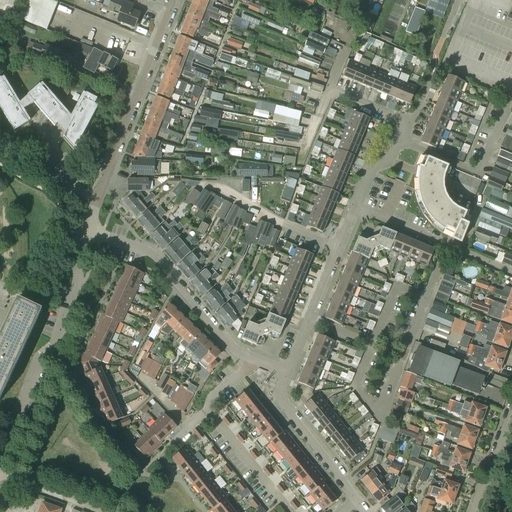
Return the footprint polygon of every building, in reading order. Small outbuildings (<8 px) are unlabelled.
[(46,30),(57,2),(51,0),(25,0),(18,19),(46,30)] [(119,16),(117,21),(134,28),(140,14),(130,10),(133,4),(122,0),(111,0),(107,11),(119,16)] [(214,3),(208,0),(207,0),(193,0),(191,5),(216,14),(218,10),(212,8),(214,3)] [(393,37),(408,3),(400,0),(398,0),(385,33),(393,37)] [(429,0),(425,12),(442,19),(448,0),(429,0)] [(258,13),(260,8),(250,3),(248,9),(258,13)] [(188,13),(188,14),(208,22),(210,18),(219,21),(221,16),(217,15),(216,14),(191,5),(189,9),(188,10),(187,12),(188,13)] [(219,8),(217,15),(221,16),(226,18),(228,12),(219,8)] [(415,35),(425,12),(415,8),(405,32),(415,35)] [(184,24),(209,34),(213,35),(214,30),(208,28),(206,28),(208,22),(188,14),(184,24)] [(137,35),(138,29),(119,24),(117,30),(137,35)] [(184,24),(180,34),(193,39),(196,33),(203,36),(208,38),(209,34),(184,24)] [(234,28),(232,34),(240,37),(242,31),(234,28)] [(329,39),(321,35),(310,31),(307,39),(326,47),(329,39)] [(177,41),(175,46),(190,52),(201,56),(204,49),(202,49),(203,46),(179,36),(179,37),(177,38),(176,40),(177,41)] [(240,50),(242,43),(229,39),(227,45),(240,50)] [(326,47),(308,39),(305,46),(323,54),(326,47)] [(29,42),(25,51),(30,53),(31,51),(41,55),(40,57),(41,57),(54,63),(56,63),(61,51),(44,44),(42,47),(34,44),(29,42)] [(190,52),(175,46),(171,56),(185,61),(190,63),(192,57),(199,60),(198,62),(209,67),(212,60),(201,56),(190,52)] [(312,56),(314,51),(304,46),(302,52),(312,56)] [(229,56),(231,50),(222,48),(221,53),(229,56)] [(99,65),(111,71),(117,61),(102,53),(93,49),(82,68),(94,74),(99,65)] [(221,53),(218,59),(234,65),(236,58),(229,56),(221,53)] [(301,53),(298,61),(317,68),(320,60),(301,53)] [(196,69),(195,71),(183,66),(185,61),(171,56),(168,65),(193,75),(206,81),(209,74),(196,69)] [(252,64),(236,58),(234,65),(250,70),(252,64)] [(352,81),(359,64),(349,60),(342,77),(352,81)] [(421,60),(418,66),(425,69),(427,63),(421,60)] [(368,68),(359,64),(352,81),(361,84),(368,68)] [(164,75),(177,80),(179,74),(192,79),(193,75),(168,65),(164,75)] [(371,89),(378,72),(368,68),(361,84),(371,89)] [(265,77),(289,84),(302,88),(308,90),(310,83),(268,69),(265,77)] [(246,81),(256,84),(259,75),(249,72),(246,81)] [(388,76),(378,72),(371,89),(381,93),(388,76)] [(188,84),(177,80),(164,75),(160,84),(184,93),(188,84)] [(444,85),(460,92),(464,82),(448,75),(444,85)] [(390,96),(396,80),(388,76),(381,93),(390,96)] [(406,84),(396,80),(390,96),(399,100),(406,84)] [(0,108),(14,131),(28,123),(4,83),(0,85),(0,108)] [(184,93),(160,84),(156,94),(170,99),(172,93),(183,98),(184,93)] [(300,96),(302,88),(289,84),(286,92),(300,96)] [(406,84),(399,100),(409,104),(416,88),(406,84)] [(54,126),(54,125),(54,126),(67,116),(66,115),(47,93),(46,92),(40,85),(28,95),(34,103),(35,103),(54,126)] [(453,110),(460,92),(444,85),(436,104),(453,110)] [(203,98),(214,100),(217,101),(219,94),(205,91),(203,98)] [(288,100),(301,104),(304,97),(290,93),(288,100)] [(169,102),(155,97),(151,107),(171,115),(178,117),(180,113),(173,110),(166,108),(169,102)] [(74,150),(97,107),(83,99),(63,137),(74,150)] [(217,101),(214,100),(212,107),(232,111),(233,105),(217,101)] [(273,114),(299,120),(301,112),(259,102),(257,110),(273,114)] [(453,110),(436,104),(432,113),(449,120),(453,110)] [(476,114),(482,117),(485,109),(479,106),(476,114)] [(171,115),(151,107),(148,116),(161,121),(163,116),(176,121),(178,117),(171,115)] [(201,107),(199,116),(206,117),(206,118),(219,120),(221,111),(201,107)] [(353,112),(349,121),(365,128),(369,119),(353,112)] [(445,130),(449,120),(432,113),(428,123),(445,130)] [(271,122),(297,128),(299,120),(273,114),(271,122)] [(194,115),(193,122),(205,124),(206,118),(206,117),(199,116),(194,115)] [(164,134),(168,135),(170,136),(172,132),(166,129),(168,124),(161,121),(148,116),(144,126),(164,134)] [(349,121),(345,131),(361,138),(365,128),(349,121)] [(441,139),(445,130),(428,123),(424,132),(441,139)] [(201,126),(191,124),(190,132),(200,134),(201,126)] [(164,134),(144,126),(140,135),(154,140),(156,135),(167,139),(168,135),(164,134)] [(275,131),(274,138),(298,142),(300,136),(275,131)] [(341,140),(357,147),(361,138),(345,131),(341,140)] [(441,139),(424,132),(420,142),(437,149),(441,139)] [(188,133),(187,140),(196,141),(197,135),(188,133)] [(154,140),(140,135),(140,136),(138,137),(138,139),(138,140),(136,145),(157,153),(161,153),(162,150),(159,149),(161,143),(154,140)] [(175,141),(183,144),(185,138),(177,135),(175,141)] [(511,139),(505,136),(500,146),(511,151),(511,149),(511,139)] [(341,140),(337,149),(354,156),(357,147),(341,140)] [(157,153),(136,145),(133,154),(134,157),(160,158),(161,153),(157,153)] [(229,156),(230,148),(211,146),(210,154),(229,156)] [(337,149),(333,159),(349,166),(354,156),(337,149)] [(511,155),(499,150),(497,156),(511,162),(511,155)] [(185,163),(203,164),(203,157),(185,155),(185,163)] [(272,163),(280,164),(282,156),(273,155),(272,163)] [(452,238),(452,239),(460,243),(472,217),(468,215),(464,224),(462,223),(466,214),(465,213),(456,209),(451,205),(447,200),(444,194),(442,188),(442,182),(443,175),(446,168),(447,167),(440,164),(423,157),(424,158),(419,169),(416,168),(419,169),(417,176),(414,175),(413,180),(414,192),(417,205),(423,216),(431,226),(441,233),(452,238)] [(333,159),(329,169),(346,175),(349,166),(333,159)] [(511,165),(508,164),(497,159),(494,165),(511,172),(511,165)] [(130,164),(130,170),(131,170),(131,171),(137,172),(137,174),(156,175),(160,175),(160,161),(157,161),(137,160),(137,163),(131,162),(131,164),(130,164)] [(266,177),(266,165),(236,164),(236,177),(266,177)] [(489,177),(504,183),(508,174),(493,167),(489,177)] [(329,169),(325,178),(342,185),(346,175),(329,169)] [(504,183),(489,177),(486,185),(500,192),(504,183)] [(325,178),(321,187),(338,194),(342,185),(325,178)] [(133,191),(133,194),(122,204),(129,212),(145,198),(141,194),(141,191),(147,191),(147,179),(127,179),(127,191),(133,191)] [(191,180),(182,179),(180,181),(181,182),(171,192),(176,197),(186,185),(190,181),(191,181),(191,180)] [(296,182),(288,179),(285,187),(294,190),(296,182)] [(480,184),(476,193),(488,198),(492,189),(480,184)] [(321,187),(317,196),(334,203),(338,194),(321,187)] [(189,208),(200,193),(194,189),(183,203),(189,208)] [(198,209),(209,193),(203,189),(192,205),(198,209)] [(501,200),(504,194),(493,189),(490,195),(501,200)] [(152,192),(145,198),(129,212),(135,219),(147,209),(144,206),(156,196),(152,192)] [(210,192),(209,193),(198,209),(205,214),(217,196),(210,192)] [(510,196),(504,194),(501,200),(508,202),(510,196)] [(317,196),(313,206),(330,213),(334,203),(317,196)] [(224,201),(224,200),(217,197),(212,206),(220,210),(224,201)] [(506,216),(510,207),(488,198),(484,207),(506,216)] [(216,217),(223,221),(231,204),(224,201),(220,210),(216,217)] [(229,226),(233,218),(238,208),(233,205),(221,229),(223,230),(226,224),(229,226)] [(313,206),(309,215),(326,222),(330,213),(313,206)] [(152,215),(148,210),(136,221),(142,228),(163,210),(160,207),(155,211),(155,212),(152,215)] [(242,223),(245,213),(246,212),(238,209),(231,227),(239,230),(242,223)] [(511,220),(482,209),(479,217),(502,226),(511,230),(511,220)] [(148,235),(160,224),(156,220),(159,217),(160,218),(166,214),(163,210),(142,228),(148,235)] [(242,223),(249,225),(252,215),(245,213),(242,223)] [(326,222),(309,215),(309,216),(305,214),(301,223),(306,225),(305,226),(322,233),(326,222)] [(498,235),(500,229),(501,226),(502,226),(479,217),(481,218),(477,227),(498,235)] [(221,229),(221,228),(224,223),(218,220),(215,226),(221,229)] [(264,222),(258,220),(250,243),(256,245),(260,235),(264,222)] [(165,223),(161,226),(149,236),(155,243),(171,230),(176,225),(173,222),(168,226),(165,223)] [(201,222),(196,232),(203,236),(208,226),(201,222)] [(171,230),(155,243),(161,250),(179,235),(177,232),(183,227),(179,223),(176,225),(171,230)] [(272,228),(272,229),(273,226),(265,223),(260,235),(268,239),(272,228)] [(256,228),(249,225),(242,243),(236,255),(242,258),(247,245),(249,245),(256,228)] [(388,250),(395,233),(379,227),(376,227),(374,229),(373,232),(373,234),(373,235),(369,237),(368,235),(367,234),(364,233),(361,233),(359,235),(352,251),(369,258),(372,250),(380,247),(388,250)] [(279,231),(272,229),(272,228),(268,239),(266,244),(273,247),(279,231)] [(488,243),(489,241),(496,243),(498,236),(477,228),(473,237),(488,243)] [(388,250),(397,254),(404,237),(395,233),(388,250)] [(179,238),(163,252),(169,259),(189,241),(191,239),(189,236),(182,242),(179,238)] [(404,237),(397,254),(406,258),(413,241),(404,237)] [(476,239),(474,244),(488,249),(490,244),(476,239)] [(192,244),(189,241),(169,259),(175,266),(190,253),(187,249),(192,244)] [(406,258),(416,261),(423,245),(413,241),(406,258)] [(423,245),(416,261),(427,266),(434,249),(423,245)] [(313,255),(296,248),(292,258),(308,265),(313,255)] [(369,259),(369,258),(352,251),(348,261),(364,268),(368,258),(369,259)] [(176,267),(182,274),(202,256),(200,253),(195,257),(192,254),(176,267)] [(511,265),(511,255),(505,253),(501,262),(511,266),(511,265)] [(202,256),(182,274),(188,281),(200,271),(197,268),(206,260),(202,256)] [(225,257),(224,260),(220,266),(227,271),(232,262),(225,257)] [(288,267),(305,274),(308,265),(292,258),(288,267)] [(364,268),(348,261),(344,271),(360,278),(364,268)] [(255,277),(260,279),(265,267),(259,265),(255,277)] [(139,284),(143,274),(127,266),(122,276),(139,284)] [(284,277),(301,284),(305,274),(288,267),(284,277)] [(205,269),(189,283),(195,290),(215,273),(211,268),(207,272),(205,269)] [(357,287),(360,278),(344,271),(340,280),(357,287)] [(218,276),(215,273),(195,290),(201,297),(212,287),(209,282),(212,280),(213,281),(218,276)] [(139,284),(122,276),(117,286),(134,294),(139,284)] [(280,287),(297,294),(301,284),(284,277),(280,287)] [(456,279),(454,283),(465,288),(467,284),(456,279)] [(473,286),(486,291),(489,284),(476,279),(473,286)] [(353,296),(357,287),(340,280),(336,289),(353,296)] [(202,298),(208,305),(229,287),(226,284),(220,289),(221,290),(218,293),(214,288),(202,298)] [(134,294),(117,286),(113,296),(130,304),(134,294)] [(507,299),(511,300),(511,289),(505,286),(503,287),(502,291),(489,287),(488,292),(507,299)] [(229,287),(208,305),(214,312),(226,302),(223,298),(226,295),(227,296),(233,292),(229,287)] [(277,295),(293,302),(297,294),(280,287),(277,295)] [(164,295),(158,288),(154,291),(160,298),(164,295)] [(353,296),(336,289),(332,299),(349,306),(353,296)] [(272,305),(289,312),(293,302),(277,295),(272,305)] [(130,304),(113,296),(108,305),(125,313),(130,304)] [(511,300),(507,299),(505,305),(485,298),(483,303),(511,313),(511,300)] [(345,315),(349,306),(332,299),(328,308),(345,315)] [(0,396),(40,310),(19,300),(18,300),(19,300),(0,341),(0,396)] [(232,300),(216,314),(222,321),(242,303),(239,300),(235,304),(232,300)] [(500,320),(511,324),(511,313),(483,303),(472,300),(469,308),(486,314),(487,311),(501,316),(500,320)] [(440,311),(443,305),(433,301),(431,308),(440,311)] [(159,317),(154,324),(162,329),(163,326),(177,311),(169,303),(159,317)] [(245,307),(242,303),(222,321),(228,328),(239,318),(236,313),(239,310),(240,311),(245,307)] [(377,318),(380,312),(381,308),(375,305),(375,306),(371,304),(367,313),(377,318)] [(125,313),(108,305),(104,315),(103,314),(102,315),(120,323),(120,322),(121,323),(125,313)] [(289,312),(272,305),(268,315),(285,321),(289,312)] [(345,315),(328,308),(324,318),(341,325),(345,315)] [(449,329),(454,318),(430,309),(426,320),(438,325),(449,329)] [(172,330),(184,318),(177,311),(163,326),(162,329),(160,331),(167,335),(172,330)] [(120,323),(102,315),(98,325),(115,333),(120,323)] [(285,321),(268,315),(266,320),(265,319),(254,324),(248,322),(241,339),(258,346),(261,346),(263,344),(264,341),(264,340),(264,338),(268,336),(269,338),(270,339),(273,340),(276,340),(278,338),(285,321)] [(178,343),(193,327),(184,318),(172,330),(180,337),(176,342),(178,343)] [(434,336),(438,325),(426,320),(422,331),(434,336)] [(511,328),(489,321),(486,330),(510,339),(511,335),(511,334),(511,328)] [(93,334),(111,342),(115,333),(98,325),(93,334)] [(473,331),(484,335),(493,338),(492,343),(507,348),(508,348),(510,344),(508,343),(510,339),(486,330),(481,328),(475,326),(473,331)] [(193,327),(178,343),(185,350),(186,348),(200,333),(193,327)] [(193,354),(207,340),(200,333),(186,348),(185,350),(193,358),(193,354)] [(111,342),(93,334),(89,344),(106,352),(111,342)] [(466,349),(470,338),(461,334),(457,345),(466,349)] [(330,351),(334,341),(317,335),(314,344),(330,351)] [(150,358),(156,361),(165,343),(160,340),(150,358)] [(200,361),(214,347),(207,340),(193,354),(193,358),(199,364),(200,361)] [(106,352),(89,344),(85,353),(83,353),(83,354),(97,360),(97,359),(102,361),(106,352)] [(330,351),(314,344),(310,353),(326,360),(330,351)] [(505,353),(505,352),(491,347),(489,351),(469,344),(467,349),(502,362),(504,357),(505,358),(506,353),(505,353)] [(214,361),(221,353),(220,353),(214,347),(200,361),(199,364),(208,373),(217,364),(214,361)] [(449,387),(450,385),(478,395),(480,388),(483,390),(485,384),(482,383),(484,377),(457,367),(458,362),(418,347),(409,371),(449,387)] [(484,366),(499,371),(499,370),(500,370),(502,366),(500,366),(502,362),(467,349),(465,354),(471,356),(471,358),(476,359),(476,361),(485,364),(484,366)] [(136,379),(141,369),(141,368),(148,354),(142,351),(135,365),(132,363),(129,371),(136,379)] [(326,360),(310,353),(306,362),(322,369),(326,360)] [(97,360),(83,354),(79,363),(84,375),(102,367),(101,366),(98,367),(96,362),(97,360)] [(147,358),(141,368),(141,369),(148,373),(154,362),(147,358)] [(119,372),(125,371),(129,363),(125,361),(119,372)] [(153,380),(155,376),(161,366),(154,362),(148,373),(146,376),(153,380)] [(322,369),(306,362),(302,372),(318,379),(322,369)] [(102,367),(84,375),(89,385),(106,377),(102,367)] [(318,379),(302,372),(297,383),(301,384),(296,395),(312,393),(311,392),(313,389),(314,389),(318,379)] [(414,382),(416,376),(405,372),(399,387),(410,391),(414,382)] [(163,391),(170,380),(171,377),(164,374),(156,387),(163,391)] [(129,375),(125,379),(131,385),(135,382),(129,375)] [(106,377),(89,385),(93,395),(110,387),(106,377)] [(177,383),(170,380),(163,391),(162,394),(169,397),(177,383)] [(178,407),(187,391),(188,389),(180,385),(170,403),(177,406),(178,407)] [(110,387),(93,395),(98,404),(115,397),(110,387)] [(234,401),(241,409),(256,398),(249,389),(234,401)] [(410,403),(414,393),(402,389),(398,399),(410,403)] [(178,407),(177,406),(176,408),(184,413),(194,395),(187,391),(178,407)] [(312,393),(296,395),(304,405),(310,414),(324,402),(317,393),(313,395),(312,393)] [(352,404),(357,400),(352,393),(347,397),(352,404)] [(115,397),(98,404),(102,415),(120,407),(115,397)] [(248,418),(263,406),(256,398),(241,409),(248,418)] [(406,414),(410,404),(398,399),(394,409),(406,414)] [(486,408),(465,401),(463,402),(462,405),(449,400),(447,405),(482,418),(484,413),(485,413),(486,409),(485,409),(486,408)] [(324,402),(310,414),(317,422),(331,410),(324,402)] [(464,422),(479,427),(479,426),(480,426),(482,422),(481,422),(482,418),(447,405),(445,410),(456,414),(459,420),(464,422)] [(248,418),(255,426),(270,415),(263,406),(248,418)] [(102,415),(107,425),(124,417),(120,407),(102,415)] [(331,410),(317,422),(324,430),(337,419),(331,410)] [(399,422),(401,415),(392,412),(389,418),(399,422)] [(176,427),(164,414),(156,421),(169,435),(176,427)] [(255,426),(262,435),(276,423),(270,415),(255,426)] [(337,419),(324,430),(329,437),(343,426),(337,419)] [(149,430),(161,442),(169,435),(156,421),(148,429),(149,430)] [(399,427),(385,422),(381,431),(395,436),(399,427)] [(270,442),(284,431),(284,430),(283,431),(276,423),(262,435),(269,443),(270,442)] [(477,432),(478,431),(463,425),(461,430),(451,427),(452,426),(441,423),(439,428),(446,430),(450,431),(474,440),(476,436),(477,436),(478,432),(477,432)] [(417,434),(419,429),(408,425),(406,430),(417,434)] [(343,426),(329,437),(336,445),(350,434),(343,426)] [(192,432),(196,437),(201,433),(197,428),(192,432)] [(417,434),(399,428),(397,433),(414,440),(417,434)] [(141,437),(154,451),(162,443),(161,442),(149,430),(141,437)] [(270,442),(276,450),(291,439),(284,431),(270,442)] [(456,444),(471,450),(471,449),(472,449),(474,445),(473,444),(474,440),(450,431),(448,436),(458,440),(456,444)] [(350,434),(336,445),(342,453),(356,441),(350,434)] [(141,437),(133,445),(145,459),(154,451),(141,437)] [(276,450),(283,459),(297,447),(291,439),(276,450)] [(349,462),(363,450),(356,441),(342,453),(349,462)] [(469,454),(470,453),(455,448),(453,452),(433,445),(432,450),(438,452),(442,454),(466,463),(468,458),(469,459),(470,455),(469,454)] [(193,455),(186,447),(171,458),(178,467),(193,455)] [(283,459),(290,468),(304,455),(297,447),(283,459)] [(393,461),(395,455),(389,452),(387,458),(393,461)] [(353,458),(356,462),(362,457),(359,453),(353,458)] [(444,465),(463,472),(463,471),(464,472),(466,468),(465,467),(466,463),(442,454),(440,459),(443,461),(442,463),(443,464),(444,465)] [(200,464),(193,455),(178,467),(185,476),(200,464)] [(290,468),(297,476),(311,464),(304,455),(290,468)] [(424,462),(410,457),(407,463),(421,469),(424,462)] [(208,463),(212,467),(218,463),(214,458),(208,463)] [(396,477),(401,467),(391,463),(387,473),(396,477)] [(206,472),(200,464),(185,476),(192,484),(206,472)] [(297,476),(303,484),(318,473),(311,464),(297,476)] [(436,467),(434,472),(450,478),(452,473),(436,467)] [(360,481),(365,488),(365,489),(367,491),(368,491),(371,495),(393,477),(388,474),(383,478),(376,468),(360,481)] [(419,479),(425,482),(430,471),(423,468),(419,479)] [(206,472),(192,484),(198,492),(213,481),(206,472)] [(303,484),(310,493),(324,481),(318,473),(303,484)] [(401,475),(392,499),(380,508),(383,511),(394,511),(403,505),(399,500),(405,495),(403,492),(409,478),(401,475)] [(213,481),(198,492),(205,500),(220,489),(217,486),(222,482),(218,477),(213,481)] [(377,502),(377,503),(390,493),(389,491),(392,489),(391,487),(392,486),(397,479),(393,477),(371,495),(374,498),(374,500),(376,502),(377,502)] [(432,479),(429,486),(455,495),(456,491),(457,491),(459,487),(458,486),(458,485),(443,480),(442,484),(441,483),(440,482),(438,482),(437,482),(435,481),(434,480),(432,479)] [(309,494),(316,502),(330,490),(324,483),(325,482),(324,481),(310,493),(309,494)] [(426,495),(436,499),(452,504),(452,503),(453,504),(454,500),(453,499),(455,495),(429,486),(426,495)] [(226,497),(220,489),(205,500),(212,509),(225,498),(226,497)] [(330,490),(316,502),(323,511),(337,499),(330,490)] [(225,498),(212,509),(210,510),(212,511),(225,511),(232,507),(225,498)] [(434,502),(424,499),(421,505),(432,508),(434,502)] [(404,508),(399,511),(409,511),(414,508),(408,500),(404,508)] [(59,511),(60,510),(42,503),(38,511),(59,511)]
